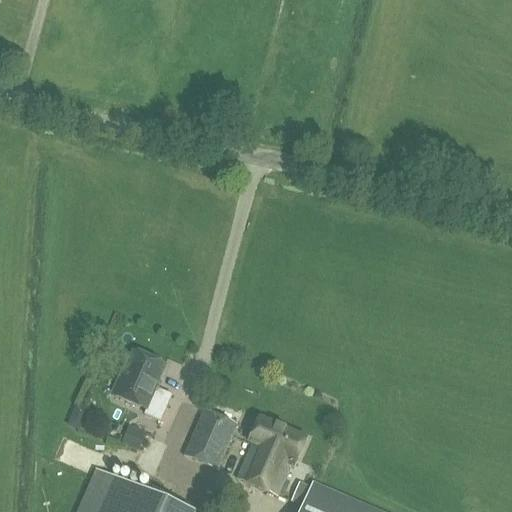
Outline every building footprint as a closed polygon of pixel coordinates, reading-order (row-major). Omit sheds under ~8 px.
[(165,367),(131,352),(112,395),(148,411),(160,384),(158,383),(165,367)] [(77,426),(94,430),(99,411),(82,407),(77,426)] [(216,472),(236,426),(203,411),(183,457),(216,472)] [(293,470),(307,439),(259,418),(248,443),(252,444),(236,480),(277,498),(290,468),(293,470)] [(191,511),(128,485),(95,471),(77,511),(191,511)] [(368,511),(312,488),(311,489),(299,484),(291,502),(303,508),(302,511),(302,510),(300,511),(368,511)]
